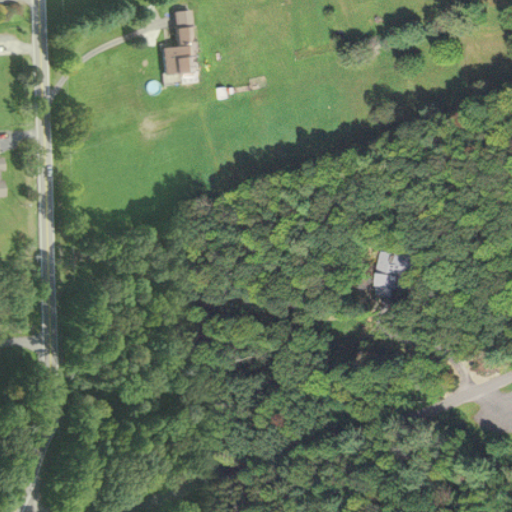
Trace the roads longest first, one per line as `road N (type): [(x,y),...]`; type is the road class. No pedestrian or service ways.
road 1 (tertiary): [(5,511),(23,483),(46,359),(33,0)]
road 2 (residential): [(153,511),(264,481),(437,406),(511,383)]
